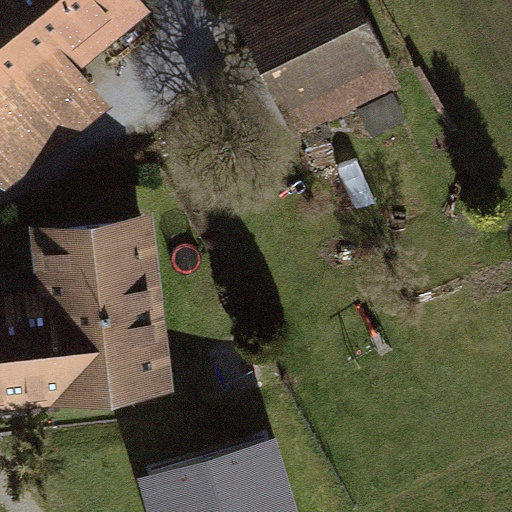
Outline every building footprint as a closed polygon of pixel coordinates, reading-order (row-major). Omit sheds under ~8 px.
[(0,0),(0,191),(7,199),(114,109),(84,74),(156,14),(144,0),(0,0)] [(228,0),(295,138),(402,87),(359,0),(228,0)] [(368,118),(379,142),(413,126),(402,102),(368,118)] [(362,167),(344,176),(366,221),(384,212),(362,167)] [(0,301),(0,420),(181,400),(161,219),(35,233),(42,297),(0,301)] [(288,511),(267,438),(159,469),(171,511),(288,511)]
